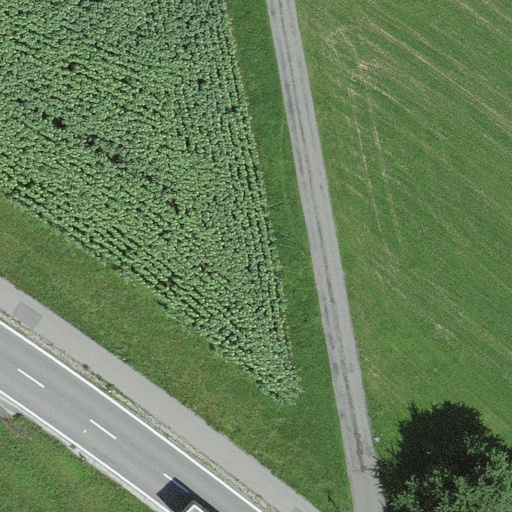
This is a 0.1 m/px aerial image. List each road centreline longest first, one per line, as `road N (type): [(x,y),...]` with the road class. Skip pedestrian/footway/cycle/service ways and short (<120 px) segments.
road 1 (residential): [(278,0),(369,511)]
road 2 (secondary): [(214,511),(0,356)]
